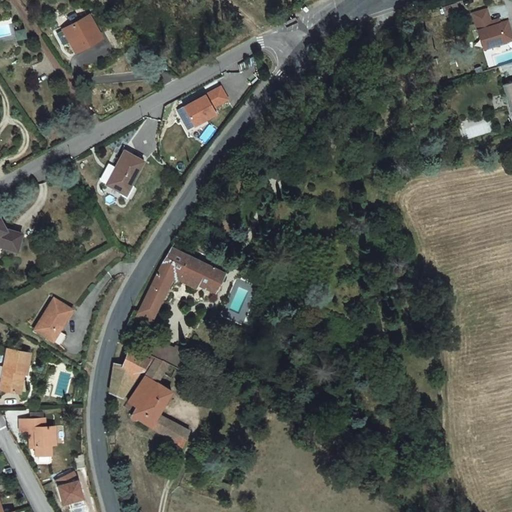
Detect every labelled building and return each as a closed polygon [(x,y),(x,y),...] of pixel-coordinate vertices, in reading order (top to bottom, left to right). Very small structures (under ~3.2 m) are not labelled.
[(458,1),(444,5),(446,12),(460,8),(458,1)] [(489,9),(474,13),(482,49),(511,42),(511,37),(509,23),(500,24),(499,20),(491,22),(488,23),(487,19),(491,18),(489,9)] [(86,17),(64,30),(77,52),(90,45),(87,39),(96,34),(86,17)] [(16,32),(18,40),(27,37),(25,29),(16,32)] [(17,38),(8,40),(10,50),(20,48),(17,38)] [(188,107),(201,129),(222,116),(220,112),(235,103),(228,89),(212,98),(210,94),(188,107)] [(503,98),(489,101),(494,123),(496,135),(502,133),(502,132),(511,130),(509,121),(511,119),(511,89),(501,92),(503,98)] [(496,135),(494,123),(491,123),(495,138),(511,135),(511,130),(502,132),(502,133),(496,135)] [(106,184),(125,194),(141,162),(123,152),(106,184)] [(156,287),(135,328),(151,337),(176,292),(190,300),(188,306),(194,310),(198,304),(211,312),(220,293),(169,263),(156,287)] [(47,309),(29,340),(48,352),(66,321),(47,309)] [(160,381),(172,361),(144,348),(133,367),(144,372),(160,381)] [(28,361),(5,358),(0,392),(0,398),(19,401),(21,382),(25,383),(28,361)] [(114,373),(112,381),(124,388),(126,388),(127,388),(130,384),(132,380),(132,376),(131,373),(130,371),(117,364),(114,373)] [(151,396),(160,381),(144,372),(139,382),(143,384),(122,416),(131,422),(126,431),(126,434),(127,437),(128,439),(130,440),(132,440),(135,435),(178,459),(188,444),(159,426),(170,409),(151,396)] [(115,413),(124,388),(112,381),(110,392),(106,409),(115,413)] [(62,451),(60,433),(50,433),(49,426),(24,427),(25,440),(34,439),(34,449),(41,449),(42,463),(59,461),(59,452),(62,451)]
